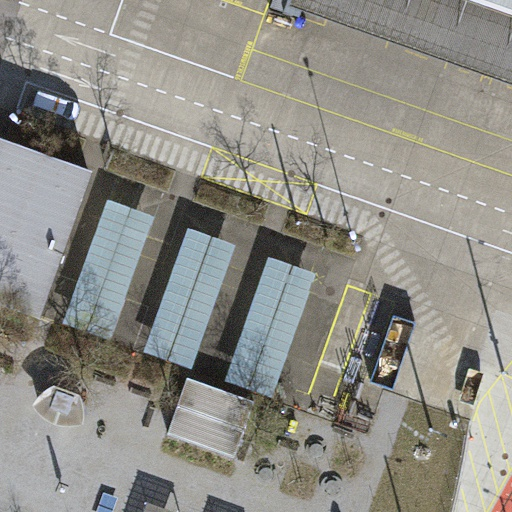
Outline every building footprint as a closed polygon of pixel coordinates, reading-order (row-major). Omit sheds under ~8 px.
[(511,0),(292,0),(290,7),(511,85),(511,0)] [(92,174),(0,140),(0,303),(40,318),(92,174)] [(154,216),(113,202),(68,327),(110,341),(154,216)] [(233,247),(191,233),(147,358),(189,372),(233,247)] [(314,273),(272,259),(228,383),(269,398),(314,273)] [(255,401),(188,379),(169,436),(236,458),(255,401)]
